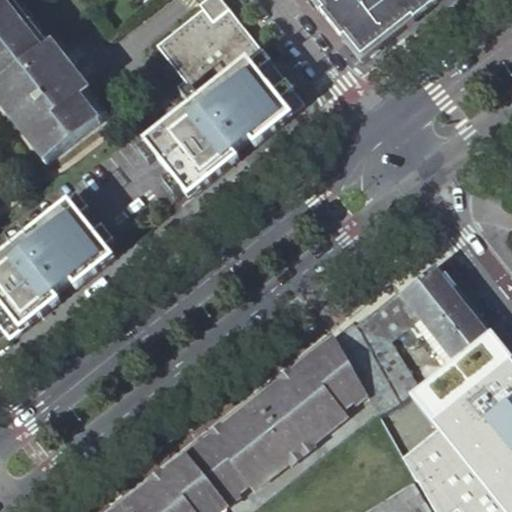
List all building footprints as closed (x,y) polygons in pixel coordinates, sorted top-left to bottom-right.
[(0,0),(0,107),(47,168),(102,124),(84,102),(93,95),(53,45),(45,52),(26,30),(9,7),(17,0),(0,0)] [(289,87),(219,0),(216,0),(161,43),(160,52),(195,96),(0,253),(0,354),(28,332),(228,172),(269,139),(283,128),(281,125),(295,114),(284,99),(270,110),(266,105),(280,93),(289,87)] [(35,22),(17,0),(9,7),(26,30),(35,22)] [(308,0),(312,4),(318,11),(360,64),(414,21),(422,15),(431,8),(440,0),(308,0)] [(35,22),(26,30),(45,52),(53,45),(35,22)] [(111,118),(93,95),(84,102),(102,124),(111,118)] [(354,326),(336,340),(378,415),(381,419),(398,409),(416,396),(421,392),(391,345),(420,320),(456,364),(476,348),(490,338),(435,269),(357,329),(354,326)] [(511,511),(511,365),(490,338),(476,348),(456,364),(421,392),(416,396),(398,409),(381,419),(413,485),(429,511),(511,511)] [(256,511),(378,415),(336,340),(121,511),(256,511)] [(429,511),(413,485),(370,511),(429,511)]
